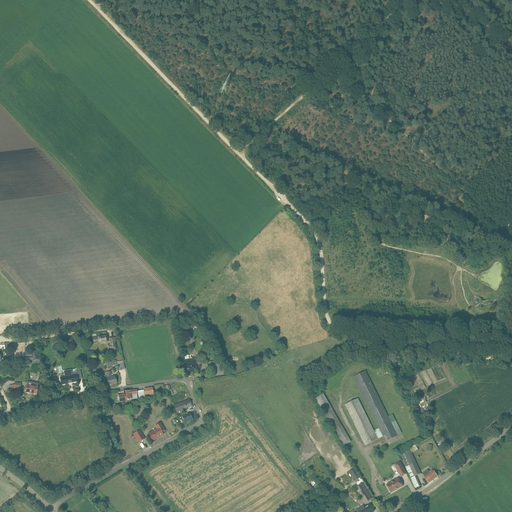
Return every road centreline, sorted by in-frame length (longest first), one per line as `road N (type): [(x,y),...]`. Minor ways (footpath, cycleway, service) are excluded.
road 1 (track): [(511,356),(367,348),(332,328),(316,238),(237,154)]
road 2 (track): [(334,66),(507,233)]
road 3 (unclassified): [(50,508),(201,421),(186,378)]
road 4 (track): [(237,154),(88,0)]
road 5 (unclassified): [(11,410),(186,378)]
road 6 (unclassified): [(0,340),(173,320)]
road 7 (track): [(237,154),(334,66)]
